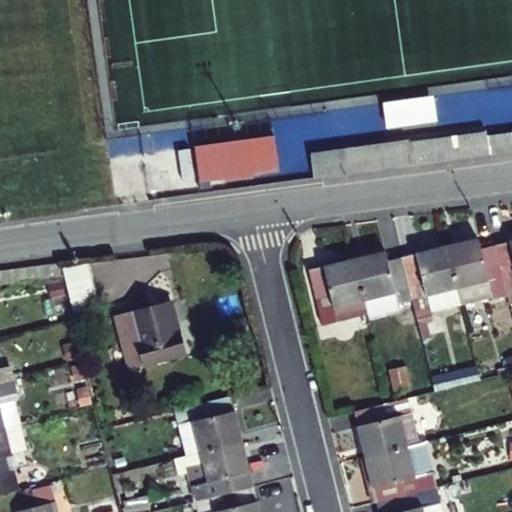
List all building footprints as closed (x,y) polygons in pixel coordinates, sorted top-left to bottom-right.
[(511,126),(309,148),(312,173),(511,152),(511,126)] [(274,134),(194,145),(199,182),(280,171),(274,134)] [(482,249),(479,239),(450,246),(460,288),(504,277),(497,246),(482,249)] [(511,287),(511,242),(497,246),(504,277),(507,288),(511,287)] [(460,288),(450,246),(405,257),(416,299),(460,288)] [(392,260),(389,249),(358,257),(375,326),(375,329),(420,318),(416,299),(405,257),(392,260)] [(375,326),(358,257),(315,268),(331,337),(375,326)] [(63,266),(70,311),(95,307),(87,262),(63,266)] [(176,318),(134,327),(145,377),(188,368),(176,318)] [(132,380),(145,377),(134,327),(121,330),(132,380)] [(18,369),(0,373),(0,387),(21,382),(18,369)] [(2,403),(25,397),(21,382),(0,387),(0,433),(9,432),(2,403)] [(230,404),(174,417),(184,462),(241,449),(230,404)] [(397,404),(356,414),(368,460),(409,450),(397,404)] [(11,462),(16,461),(9,432),(0,433),(0,500),(24,495),(19,477),(15,478),(11,462)] [(241,449),(184,462),(172,465),(175,476),(187,473),(195,508),(251,495),(241,449)] [(379,506),(420,496),(409,450),(368,460),(379,506)] [(195,508),(194,508),(195,511),(255,511),(251,495),(195,508)] [(380,511),(423,511),(420,496),(379,506),(380,511)]
